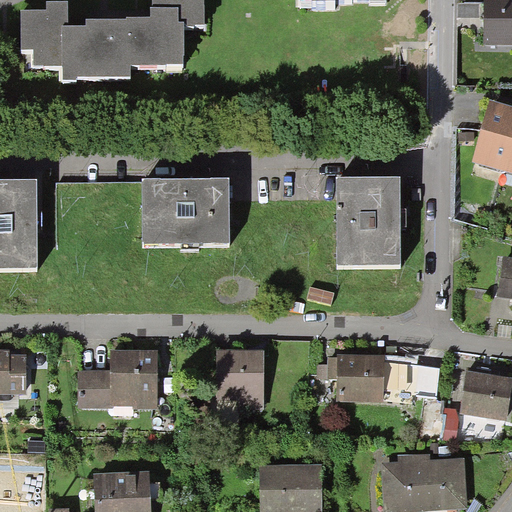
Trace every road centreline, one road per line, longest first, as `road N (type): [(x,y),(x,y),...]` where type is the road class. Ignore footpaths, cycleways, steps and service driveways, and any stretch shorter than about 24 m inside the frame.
road 1 (residential): [(434,152),(0,155)]
road 2 (residential): [(429,329),(0,322)]
road 3 (residential): [(429,329),(434,152)]
road 4 (residential): [(434,152),(441,0)]
